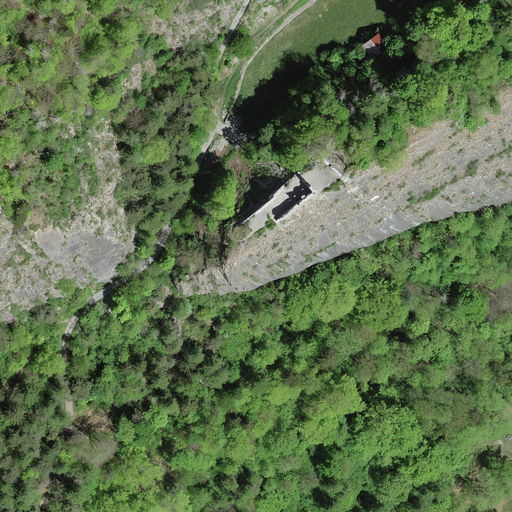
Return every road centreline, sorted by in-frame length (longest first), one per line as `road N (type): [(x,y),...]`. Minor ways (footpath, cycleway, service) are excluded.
road 1 (track): [(38,511),(70,439),(67,336),(94,301),(160,248),(213,113)]
road 2 (track): [(248,0),(211,86),(213,113)]
